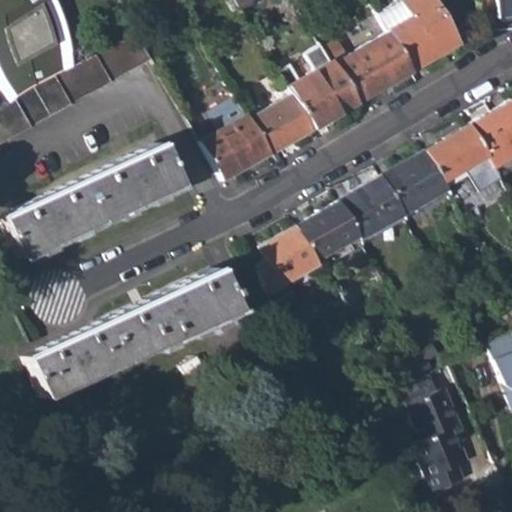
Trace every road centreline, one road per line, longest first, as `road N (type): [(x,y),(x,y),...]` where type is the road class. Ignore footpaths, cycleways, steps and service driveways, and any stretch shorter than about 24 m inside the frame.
road 1 (residential): [(40,278),(214,224),(495,59),(511,57)]
road 2 (unknown): [(214,224),(158,114),(140,99),(118,101),(0,162)]
